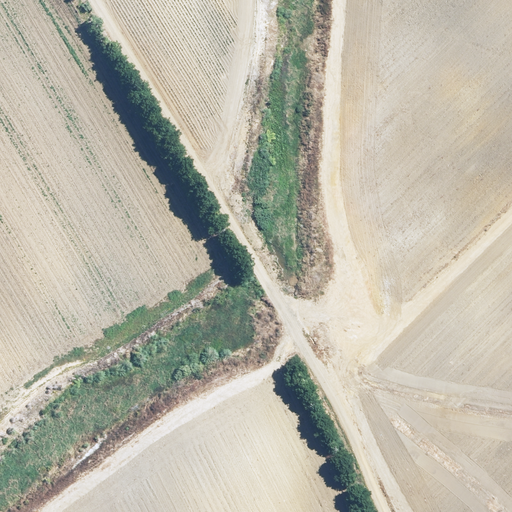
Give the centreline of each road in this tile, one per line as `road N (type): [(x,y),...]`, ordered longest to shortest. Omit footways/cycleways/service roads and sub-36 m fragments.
road 1 (track): [(388,511),(304,345),(94,0)]
road 2 (track): [(330,396),(511,216)]
road 3 (track): [(365,0),(337,166),(344,221)]
road 4 (track): [(200,174),(238,76),(244,0)]
road 5 (track): [(348,379),(511,412)]
road 6 (track): [(344,221),(371,355)]
